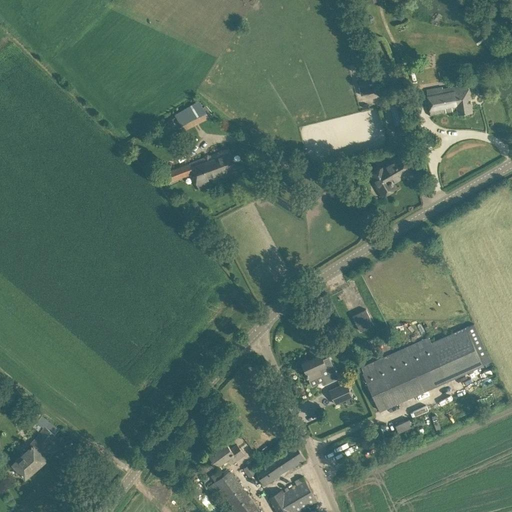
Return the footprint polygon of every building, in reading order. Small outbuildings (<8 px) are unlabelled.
[(383,67),(376,46),(371,47),(378,68),(383,67)] [(396,70),(380,73),(382,82),(384,91),(399,88),(398,80),(396,70)] [(357,78),(359,86),(375,82),(374,74),(357,78)] [(472,111),(468,82),(427,88),(430,114),(457,110),(458,113),(472,111)] [(174,113),(184,130),(209,117),(198,99),(174,113)] [(409,131),(402,101),(390,104),(397,133),(409,131)] [(210,184),(209,181),(236,171),(227,149),(166,172),(170,181),(193,172),(199,188),(210,184)] [(379,195),(380,196),(395,187),(392,183),(393,183),(393,181),(411,171),(402,156),(371,174),(375,182),(377,181),(384,193),(379,195)] [(296,205),(304,210),(308,204),(300,199),(296,205)] [(450,272),(484,255),(479,242),(444,258),(450,272)] [(373,324),(366,309),(353,315),(360,331),(373,324)] [(428,337),(395,352),(397,358),(363,373),(380,409),(490,359),(474,323),(431,343),(428,337)] [(321,354),(302,362),(307,373),(306,373),(307,375),(308,375),(310,379),(322,374),(323,377),(326,376),(328,382),(338,377),(329,356),(323,359),(321,354)] [(353,395),(347,382),(329,390),(335,403),(353,395)] [(1,402),(11,411),(22,398),(11,389),(1,402)] [(395,425),(398,432),(412,426),(409,419),(395,425)] [(26,477),(46,459),(40,451),(55,434),(45,425),(30,443),(32,444),(12,463),(22,474),(23,474),(26,477)] [(229,458),(232,463),(244,454),(237,444),(231,449),(226,442),(209,454),(218,466),(229,458)] [(254,469),(264,484),(305,459),(296,443),(254,469)] [(249,464),(243,468),(249,477),(255,473),(249,464)] [(261,511),(230,469),(214,481),(236,511),(261,511)] [(269,496),(278,511),(295,511),(316,500),(305,480),(284,492),(282,489),(269,496)]
